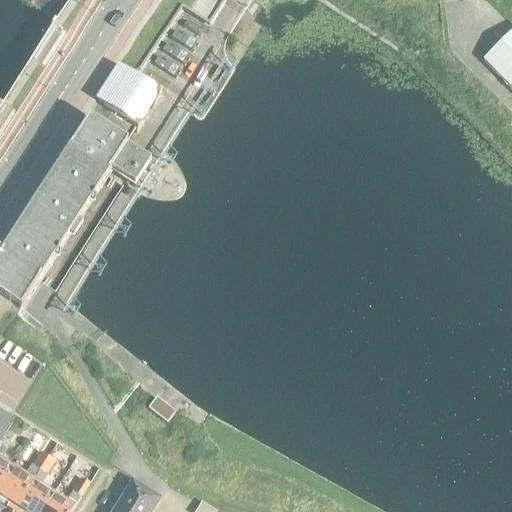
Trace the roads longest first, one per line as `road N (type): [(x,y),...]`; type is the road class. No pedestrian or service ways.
road 1 (tertiary): [(0,192),(123,0)]
road 2 (residential): [(454,0),(459,46),(511,101)]
